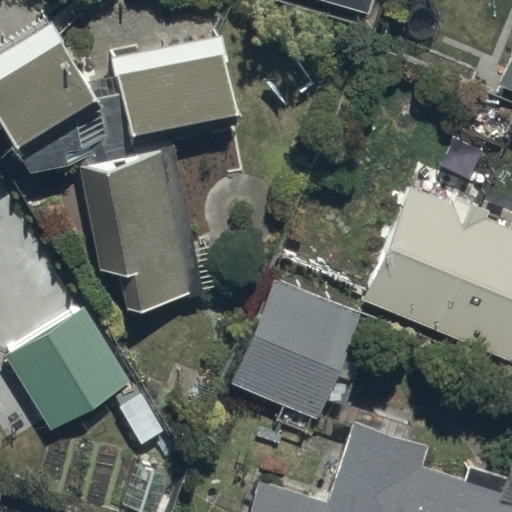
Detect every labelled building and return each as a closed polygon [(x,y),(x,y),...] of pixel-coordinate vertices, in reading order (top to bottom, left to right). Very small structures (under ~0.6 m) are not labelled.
[(319,0),(368,14),(371,0),(319,0)] [(0,120),(34,175),(81,168),(99,278),(117,275),(124,314),(205,301),(174,129),(236,118),(223,38),(113,58),(114,71),(79,77),(49,24),(0,54),(0,120)] [(511,51),(498,83),(511,89),(511,51)] [(454,208),(410,190),(365,302),(511,360),(511,228),(483,217),(487,208),(459,197),(454,208)] [(362,318),(276,279),(231,379),(317,418),(362,318)] [(51,428),(134,377),(89,304),(6,355),(51,428)] [(328,504),(265,481),(253,511),(511,511),(511,463),(507,478),(471,465),(465,481),(428,468),(435,449),(358,422),(328,504)]
